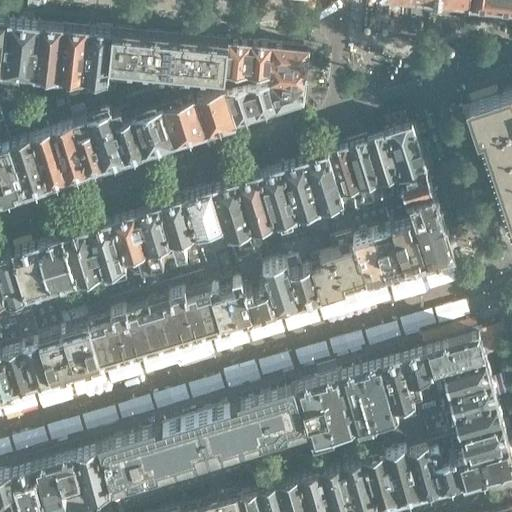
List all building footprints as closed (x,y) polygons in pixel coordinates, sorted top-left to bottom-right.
[(409,31),(433,32),(434,7),(410,6),(409,31)] [(34,68),(39,16),(7,13),(2,65),(34,68)] [(58,71),(64,19),(39,16),(34,68),(58,71)] [(83,73),(88,21),(64,19),(58,71),(83,73)] [(108,60),(112,23),(88,21),(83,73),(106,76),(107,73),(108,60)] [(228,35),(112,23),(108,60),(198,70),(198,76),(223,79),(224,66),(228,35)] [(246,68),(249,37),(228,35),(224,66),(246,68)] [(267,71),(271,39),(249,37),(246,68),(267,71)] [(303,82),(307,46),(307,43),(271,39),(267,71),(266,77),(303,82)] [(275,104),(266,77),(265,77),(246,82),(255,111),(275,104)] [(301,96),(302,94),(303,82),(266,77),(275,104),(300,97),(301,96)] [(236,117),(226,87),(224,82),(215,84),(214,79),(206,80),(220,122),(236,117)] [(220,122),(206,80),(201,81),(203,88),(194,91),(205,127),(220,122)] [(205,127),(194,91),(191,82),(158,85),(163,101),(174,136),(205,127)] [(255,111),(246,82),(226,87),(236,117),(255,111)] [(511,84),(499,89),(470,99),(470,98),(468,99),(511,232),(511,231),(511,84)] [(26,118),(20,98),(17,88),(0,97),(0,107),(5,124),(26,118)] [(92,98),(107,94),(105,90),(81,92),(85,105),(91,104),(92,98)] [(44,96),(51,122),(67,171),(67,172),(69,171),(69,170),(73,169),(74,169),(82,166),(83,166),(82,166),(87,164),(75,129),(64,94),(44,96)] [(174,136),(163,101),(131,111),(142,147),(144,146),(172,137),(174,136)] [(126,152),(111,106),(110,103),(87,111),(88,114),(103,159),(126,152)] [(142,147),(131,111),(122,114),(119,104),(111,106),(126,152),(142,147)] [(5,124),(0,107),(0,193),(25,185),(9,135),(5,124)] [(103,159),(88,114),(81,116),(84,126),(75,129),(87,164),(87,165),(103,159)] [(426,164),(412,121),(411,118),(407,119),(385,126),(401,177),(410,174),(408,170),(426,164)] [(67,171),(51,122),(30,128),(46,178),(47,178),(47,177),(50,176),(50,177),(51,177),(51,176),(63,172),(63,173),(64,173),(63,172),(67,171)] [(402,180),(401,177),(385,126),(366,132),(384,188),(394,185),(393,183),(402,180)] [(46,178),(30,128),(9,135),(25,185),(41,180),(41,179),(44,178),(44,179),(46,178)] [(384,188),(366,132),(348,138),(364,192),(368,191),(369,195),(365,196),(368,204),(386,198),(387,197),(384,188)] [(364,192),(348,138),(327,144),(343,194),(344,199),(364,192)] [(343,194),(327,144),(304,151),(319,201),(343,194)] [(332,243),(328,227),(319,201),(304,151),(281,158),(309,250),(332,243)] [(303,232),(281,158),(258,166),(274,215),(281,239),(303,232)] [(433,186),(426,164),(408,170),(410,174),(401,177),(402,180),(403,180),(407,191),(406,191),(407,195),(433,186)] [(274,215),(258,166),(236,173),(251,223),(274,215)] [(251,223),(236,173),(213,180),(225,220),(231,240),(238,238),(235,228),(251,223)] [(222,276),(210,238),(204,239),(201,227),(225,220),(213,180),(211,180),(212,181),(208,182),(208,181),(206,182),(188,188),(188,187),(187,188),(187,189),(184,190),(183,189),(182,189),(182,190),(194,230),(205,266),(209,280),(218,277),(222,276)] [(440,207),(433,187),(433,186),(407,195),(414,215),(440,207)] [(194,230),(182,190),(181,190),(169,193),(169,194),(160,196),(159,197),(176,253),(184,250),(180,234),(194,230)] [(414,215),(407,195),(406,191),(387,197),(386,198),(406,262),(427,256),(414,215)] [(176,253),(159,197),(158,197),(145,201),(136,204),(134,204),(152,261),(156,260),(163,257),(169,276),(182,272),(176,253)] [(386,198),(368,204),(367,204),(387,268),(406,262),(386,198)] [(152,261),(134,204),(111,212),(134,286),(161,278),(156,260),(152,261)] [(387,268),(367,204),(347,210),(350,221),(367,274),(387,268)] [(453,245),(448,230),(440,207),(414,215),(427,256),(435,254),(450,250),(453,248),(453,245)] [(134,286),(111,212),(87,220),(101,266),(109,293),(125,289),(134,286)] [(101,266),(87,220),(62,227),(76,274),(101,266)] [(367,274),(350,221),(328,227),(332,243),(344,281),(367,274)] [(76,274),(62,227),(37,235),(51,282),(76,274)] [(51,282),(37,235),(12,243),(31,305),(50,368),(74,361),(59,311),(51,282)] [(31,305),(12,243),(0,246),(0,272),(7,296),(12,312),(31,305)] [(344,281),(332,243),(309,250),(311,256),(321,288),(344,281)] [(321,288),(311,256),(303,259),(300,248),(284,252),(297,295),(321,288)] [(297,295),(284,252),(262,259),(266,273),(274,302),(297,295)] [(221,317),(209,280),(205,266),(182,273),(182,272),(169,276),(161,278),(134,286),(125,289),(141,341),(221,317)] [(252,308),(243,280),(232,273),(235,280),(220,285),(218,277),(209,280),(221,317),(221,318),(252,308)] [(274,302),(266,273),(243,280),(252,308),(274,302)] [(125,289),(109,293),(85,301),(85,303),(101,353),(114,349),(126,346),(141,341),(125,289)] [(101,353),(85,303),(59,311),(74,361),(101,353)] [(50,368),(31,305),(12,312),(16,326),(19,337),(30,374),(50,368)] [(0,330),(16,326),(12,312),(0,315),(0,330)] [(437,386),(438,385),(438,387),(450,383),(491,372),(485,349),(479,327),(478,324),(475,324),(423,340),(437,386)] [(30,374),(19,337),(0,342),(0,344),(11,380),(30,374)] [(437,386),(423,340),(400,347),(399,347),(396,348),(381,353),(361,359),(381,427),(379,428),(383,445),(404,439),(418,488),(440,482),(428,443),(426,436),(421,416),(445,409),(445,407),(442,399),(438,387),(438,385),(437,386)] [(0,344),(0,383),(11,380),(0,344)] [(381,427),(361,359),(339,365),(356,420),(360,433),(379,428),(381,427)] [(356,420),(339,365),(317,372),(334,426),(356,420)] [(334,426),(317,372),(295,378),(309,424),(312,433),(334,426)] [(496,392),(491,372),(450,383),(453,396),(442,399),(445,407),(496,392)] [(315,446),(312,433),(309,424),(295,378),(168,416),(96,437),(116,505),(135,500),(254,465),(254,464),(274,458),(295,452),(315,446)] [(502,413),(496,392),(445,407),(445,409),(421,416),(426,436),(461,425),(502,413)] [(502,415),(502,413),(461,425),(467,448),(508,436),(507,434),(502,415)] [(511,451),(508,436),(467,448),(456,451),(462,476),(509,462),(509,463),(511,461),(511,451)] [(118,511),(116,505),(96,437),(33,456),(49,511),(118,511)] [(462,476),(456,451),(452,437),(428,443),(440,482),(462,476)] [(418,488),(404,439),(383,445),(397,494),(418,488)] [(397,494),(383,445),(362,451),(376,500),(397,494)] [(318,456),(315,446),(295,452),(298,462),(318,456)] [(376,500),(362,451),(341,457),(355,506),(376,500)] [(312,511),(300,468),(298,462),(295,452),(274,458),(279,474),(289,511),(312,511)] [(49,511),(33,456),(11,463),(25,511),(49,511)] [(355,506),(341,457),(320,463),(334,511),(355,506)] [(25,511),(11,463),(0,465),(0,497),(7,496),(8,502),(11,501),(13,511),(25,511)] [(333,511),(334,511),(320,463),(300,468),(312,511),(333,511)] [(289,511),(279,474),(258,480),(267,511),(289,511)] [(267,511),(258,480),(239,485),(246,511),(267,511)] [(246,511),(239,485),(199,496),(203,511),(246,511)] [(203,511),(199,496),(179,502),(181,511),(203,511)] [(138,511),(135,500),(116,505),(118,511),(138,511)] [(181,511),(179,502),(159,508),(160,511),(181,511)] [(511,511),(511,503),(509,504),(508,504),(508,505),(493,509),(492,509),(484,511),(483,511),(482,511),(511,511)]
